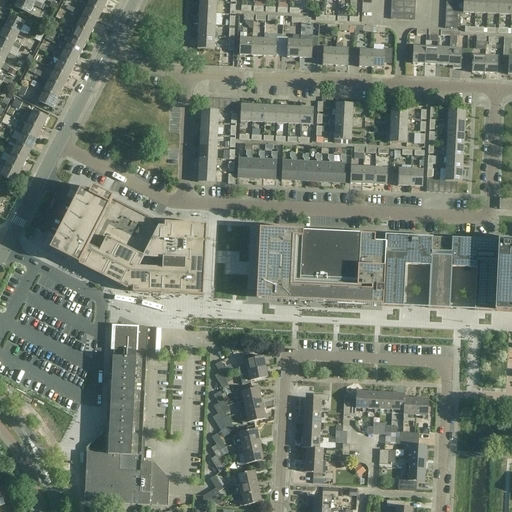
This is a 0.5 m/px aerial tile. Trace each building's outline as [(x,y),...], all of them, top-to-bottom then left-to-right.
[(35,4),(27,0),(18,0),(15,7),(36,18),(36,17),(29,14),(34,6),(40,9),(42,5),(36,1),(35,4)] [(88,5),(102,12),(108,2),(104,0),(90,0),(89,3),(83,0),(82,0),(80,4),(87,7),(88,5)] [(463,0),(463,14),(475,14),(475,0),(463,0)] [(487,0),(475,0),(475,14),(487,15),(487,0)] [(487,0),(487,15),(499,15),(499,0),(487,0)] [(499,0),(499,15),(511,16),(511,0),(499,0)] [(217,2),(200,1),(199,13),(216,14),(217,2)] [(97,23),(102,12),(88,5),(87,7),(84,13),(77,10),(75,14),(81,18),(82,16),(97,23)] [(316,21),(325,22),(325,16),(324,16),(324,12),(318,12),(318,16),(316,16),(316,21)] [(216,14),(199,13),(198,25),(216,26),(216,14)] [(19,34),(20,32),(23,26),(30,29),(32,25),(25,21),(24,23),(10,16),(5,27),(19,34)] [(69,25),(76,28),(77,26),(91,34),(97,23),(82,16),(81,18),(78,24),(72,21),(69,25)] [(215,38),(216,26),(198,25),(198,37),(215,38)] [(86,44),(91,34),(77,26),(76,28),(73,35),(66,31),(64,36),(70,39),(71,37),(86,44)] [(0,38),(14,45),(15,43),(18,37),(24,40),(27,36),(20,32),(19,34),(5,27),(0,36),(0,38)] [(38,31),(36,39),(42,40),(44,33),(38,31)] [(301,35),(299,59),(312,59),(312,49),(318,49),(319,37),(313,37),(312,42),(306,42),(306,36),(308,36),(308,32),(301,31),(301,35)] [(282,38),(282,52),(287,52),(287,58),(299,59),(301,35),(293,35),(293,41),(288,41),(288,39),(282,38)] [(80,55),(86,44),(71,37),(70,39),(67,45),(61,42),(58,47),(65,50),(66,48),(80,55)] [(198,37),(197,49),(215,50),(215,38),(198,37)] [(0,51),(8,56),(9,54),(12,48),(19,51),(21,46),(15,43),(14,45),(0,38),(0,51)] [(251,56),(252,39),(240,38),(239,56),(251,56)] [(276,51),(282,52),(282,38),(277,38),(277,40),(264,40),(263,57),(276,58),(276,51)] [(217,47),(226,48),(227,40),(218,39),(217,47)] [(264,40),(252,39),(251,56),(263,57),(264,40)] [(337,49),(336,49),(335,67),(348,67),(349,50),(343,49),(343,44),(337,44),(337,49)] [(449,49),(449,66),(461,67),(462,49),(455,49),(455,44),(450,44),(449,49)] [(425,48),(413,47),(412,64),(425,65),(425,48)] [(75,66),(80,55),(66,48),(65,50),(62,56),(55,53),(53,57),(59,61),(60,59),(75,66)] [(425,65),(437,65),(437,48),(425,48),(425,65)] [(449,49),(437,48),(437,65),(449,66),(449,49)] [(335,67),(336,49),(323,49),(322,66),(335,67)] [(371,68),(383,69),(384,62),(391,62),(392,49),(384,49),(384,51),(372,51),(371,68)] [(372,51),(359,50),(359,68),(371,68),(372,51)] [(8,56),(0,51),(0,65),(3,66),(4,64),(7,58),(13,62),(12,63),(21,68),(24,62),(15,58),(16,57),(9,54),(8,56)] [(484,74),(485,56),(472,56),(471,73),(484,74)] [(498,57),(485,56),(484,74),(497,75),(498,57)] [(69,77),(75,66),(60,59),(59,61),(56,67),(50,64),(47,68),(54,71),(55,69),(69,77)] [(64,87),(69,77),(55,69),(54,71),(51,77),(44,74),(42,79),(48,82),(49,80),(64,87)] [(0,81),(6,85),(9,80),(0,76),(0,81)] [(58,98),(64,87),(49,80),(48,82),(45,88),(39,85),(36,89),(43,93),(44,91),(58,98)] [(44,91),(43,93),(40,99),(33,96),(31,100),(38,104),(39,102),(53,109),(58,98),(44,91)] [(353,117),(353,104),(336,103),(335,116),(353,117)] [(240,123),(252,123),(253,105),(241,105),(240,123)] [(265,106),(253,105),(252,123),(264,124),(265,106)] [(264,124),(276,124),(277,107),(265,106),(264,124)] [(408,120),(409,107),(391,106),(391,119),(408,120)] [(276,124),(288,125),(289,107),(277,107),(276,124)] [(288,125),(300,126),(301,108),(289,107),(288,125)] [(28,122),(42,129),(48,118),(27,108),(33,111),(29,120),(22,117),(20,121),(27,124),(28,122)] [(300,126),(313,126),(314,108),(301,108),(300,126)] [(448,109),(448,122),(465,122),(466,110),(448,109)] [(201,110),(201,123),(218,124),(219,112),(219,111),(213,111),(207,111),(201,110)] [(352,129),(353,117),(335,116),(334,128),(352,129)] [(408,120),(391,119),(390,131),(408,132),(408,120)] [(28,122),(27,124),(24,130),(17,127),(15,131),(21,135),(22,133),(36,140),(42,129),(28,122)] [(465,134),(465,122),(448,122),(447,134),(465,134)] [(218,136),(218,124),(201,123),(200,135),(218,136)] [(351,141),(352,129),(334,128),(334,140),(351,141)] [(407,144),(408,132),(390,131),(389,143),(407,144)] [(17,143),(31,151),(36,140),(22,133),(21,135),(18,141),(11,138),(9,142),(16,145),(17,143)] [(447,134),(446,146),(464,146),(465,134),(447,134)] [(200,135),(199,147),(217,148),(218,136),(200,135)] [(17,143),(16,145),(12,152),(6,149),(4,153),(10,156),(11,154),(25,161),(31,151),(17,143)] [(463,158),(464,146),(446,146),(446,158),(463,158)] [(216,160),(217,148),(199,147),(199,159),(216,160)] [(108,163),(112,154),(103,151),(100,159),(108,163)] [(135,160),(155,171),(160,162),(140,151),(135,160)] [(237,179),(250,179),(251,159),(252,152),(246,151),(246,156),(247,157),(247,159),(239,159),(238,159),(237,179)] [(250,179),(263,180),(264,160),(264,152),(259,152),(258,157),(260,158),(260,160),(251,159),(250,179)] [(424,161),(424,157),(424,152),(414,152),(414,157),(419,157),(419,161),(424,161)] [(263,180),(276,181),(277,153),(271,153),(271,157),(273,159),(273,160),(264,160),(263,180)] [(281,181),(294,182),(295,161),(296,161),(296,154),(290,153),(290,158),(291,160),(291,161),(283,161),(282,161),(281,181)] [(11,154),(10,156),(7,163),(0,159),(0,160),(0,164),(5,167),(6,165),(20,172),(25,161),(11,154)] [(294,182),(307,182),(308,162),(308,154),(303,154),(302,159),(304,160),(304,162),(296,161),(295,161),(294,182)] [(307,182),(319,183),(320,163),(321,163),(321,155),(315,155),(315,159),(317,161),(317,162),(308,162),(307,182)] [(319,183),(332,183),(333,163),(334,156),(328,155),(328,160),(329,161),(329,163),(321,163),(320,163),(319,183)] [(333,163),(332,183),(345,184),(346,156),(340,156),(340,160),(342,162),(342,164),(333,163)] [(446,158),(445,170),(463,171),(463,158),(446,158)] [(199,159),(198,171),(216,172),(216,160),(199,159)] [(375,168),(374,186),(387,186),(388,169),(381,168),(381,163),(375,163),(375,168)] [(0,177),(1,176),(12,182),(14,183),(20,172),(6,165),(5,167),(1,173),(0,172),(0,177)] [(362,185),(363,168),(351,167),(350,185),(362,185)] [(375,168),(363,168),(362,185),(374,186),(375,168)] [(411,170),(398,169),(398,187),(410,188),(411,170)] [(410,188),(423,188),(423,171),(411,170),(410,188)] [(451,182),(457,183),(462,183),(463,171),(445,170),(445,181),(445,182),(451,182)] [(215,184),(216,172),(198,171),(198,183),(215,184)] [(217,196),(224,198),(227,189),(220,187),(217,196)] [(180,296),(203,297),(207,225),(165,223),(164,227),(159,227),(161,224),(93,189),(89,195),(85,193),(84,195),(82,200),(77,197),(75,201),(73,206),(77,208),(74,213),(70,211),(66,219),(70,221),(67,226),(64,224),(59,232),(63,234),(54,252),(54,253),(78,265),(127,290),(128,289),(133,289),(132,293),(134,293),(134,289),(148,290),(147,294),(176,295),(176,291),(180,291),(180,296)] [(511,210),(511,199),(499,199),(499,210),(511,210)] [(496,312),(511,312),(511,241),(497,241),(467,239),(385,235),(384,242),(375,242),(375,235),(288,231),(288,229),(288,228),(262,227),(260,227),(260,228),(256,300),(381,306),(403,307),(405,265),(430,267),(428,308),(450,309),(452,267),(465,268),(476,269),(474,311),(496,312)] [(115,327),(114,339),(147,340),(148,328),(136,328),(115,327)] [(113,351),(114,351),(125,351),(147,352),(147,340),(114,339),(114,350),(113,350),(113,351)] [(84,503),(168,507),(169,480),(154,463),(141,462),(142,456),(141,456),(147,352),(125,351),(114,351),(113,357),(113,358),(107,433),(104,433),(96,440),(87,448),(87,453),(84,503)] [(247,371),(265,367),(263,357),(245,361),(246,367),(243,368),(244,372),(248,371),(247,371)] [(229,375),(221,362),(215,365),(220,373),(224,379),(229,375)] [(268,378),(265,367),(247,371),(248,371),(248,375),(240,377),(242,384),(251,382),(250,382),(268,378)] [(228,386),(224,379),(220,373),(215,376),(223,390),(224,390),(223,389),(228,386)] [(241,392),(242,397),(236,399),(237,404),(243,402),(243,403),(261,399),(259,388),(241,392)] [(343,418),(355,418),(356,409),(362,409),(362,413),(368,413),(368,410),(369,391),(368,390),(368,393),(357,392),(357,390),(359,391),(359,390),(356,390),(356,396),(344,396),(343,418)] [(371,391),(369,391),(368,410),(374,410),(374,413),(380,414),(380,411),(381,391),(380,391),(380,394),(369,393),(369,391),(371,391)] [(380,411),(386,411),(386,414),(392,414),(392,411),(393,392),(392,392),(392,394),(381,394),(381,392),(383,392),(383,391),(381,391),(380,411)] [(395,392),(393,392),(392,411),(398,411),(398,414),(403,415),(404,399),(405,399),(405,397),(407,397),(405,396),(405,395),(393,394),(393,392),(395,393),(395,392)] [(214,396),(218,404),(222,409),(227,406),(219,393),(214,396)] [(302,410),(302,413),(321,413),(321,407),(324,407),(324,402),(329,402),(329,396),(313,395),(313,401),(305,400),(304,412),(302,412),(302,410)] [(403,415),(410,416),(410,419),(416,419),(416,416),(415,416),(417,397),(416,397),(416,399),(405,399),(404,399),(403,415)] [(419,397),(417,397),(415,416),(416,416),(422,416),(422,419),(428,420),(428,400),(417,399),(417,398),(419,398),(419,397)] [(264,409),(261,399),(243,403),(246,413),(264,409)] [(227,417),(222,409),(218,404),(213,407),(218,415),(222,420),(227,417)] [(264,409),(246,413),(241,414),(242,418),(243,420),(245,420),(247,419),(248,423),(266,419),(264,409)] [(324,413),(321,413),(302,413),(304,413),(303,424),(302,424),(302,422),(301,422),(301,425),(320,426),(320,425),(321,419),(324,419),(324,413)] [(226,428),(222,420),(218,415),(213,418),(221,432),(222,432),(221,431),(226,428)] [(323,425),(320,425),(320,426),(301,425),(303,425),(303,437),(301,436),(301,434),(301,437),(320,437),(320,431),(323,431),(323,425)] [(237,445),(259,440),(257,430),(239,434),(240,439),(235,441),(237,445)] [(212,438),(216,445),(220,451),(226,448),(217,434),(212,438)] [(320,437),(301,437),(303,437),(302,448),(301,448),(301,446),(300,446),(300,449),(306,449),(319,450),(319,449),(319,443),(322,443),(323,437),(320,437)] [(244,454),(261,450),(259,440),(237,445),(239,456),(244,455),(244,454)] [(225,458),(220,451),(216,445),(211,448),(216,456),(220,462),(225,458)] [(406,458),(409,458),(428,458),(426,458),(426,447),(428,447),(428,449),(429,449),(429,446),(418,446),(409,445),(409,452),(406,452),(406,458)] [(306,449),(306,461),(304,460),(304,458),(303,458),(303,461),(322,462),(323,461),(323,455),(326,455),(326,450),(319,449),(319,450),(306,449)] [(244,454),(244,455),(246,465),(264,461),(261,450),(244,454)] [(225,469),(220,462),(216,456),(211,459),(219,473),(220,473),(219,473),(225,469)] [(395,463),(395,457),(379,456),(379,465),(388,465),(388,462),(395,463)] [(428,461),(428,458),(409,458),(408,464),(405,464),(405,470),(408,470),(408,469),(427,470),(425,470),(426,459),(427,459),(427,461),(428,461)] [(326,462),(323,461),(322,462),(303,461),(306,461),(305,473),(303,473),(303,471),(303,473),(313,474),(312,485),(324,485),(324,480),(333,481),(333,474),(322,473),(322,467),(325,467),(326,462)] [(231,472),(242,469),(241,466),(237,467),(236,464),(229,466),(231,472)] [(427,473),(427,470),(408,469),(408,470),(408,476),(405,476),(405,481),(398,481),(398,491),(416,492),(417,482),(425,483),(425,470),(427,471),(427,473)] [(239,486),(257,482),(255,471),(237,475),(239,486)] [(210,479),(216,489),(218,492),(224,489),(215,476),(210,479)] [(257,482),(239,486),(242,496),(259,492),(257,482)] [(224,501),(218,492),(216,489),(210,492),(218,505),(224,501)] [(311,507),(311,509),(330,510),(331,504),(334,504),(334,499),(338,499),(338,492),(322,491),(322,497),(314,497),(313,509),(312,509),(312,507),(311,507)] [(203,504),(218,505),(210,492),(203,497),(203,504)] [(242,496),(243,502),(239,503),(240,507),(244,506),(244,507),(262,503),(259,492),(242,496)] [(412,511),(412,509),(414,509),(414,511),(415,511),(415,508),(404,507),(405,502),(386,501),(386,507),(395,507),(395,511),(412,511)]
